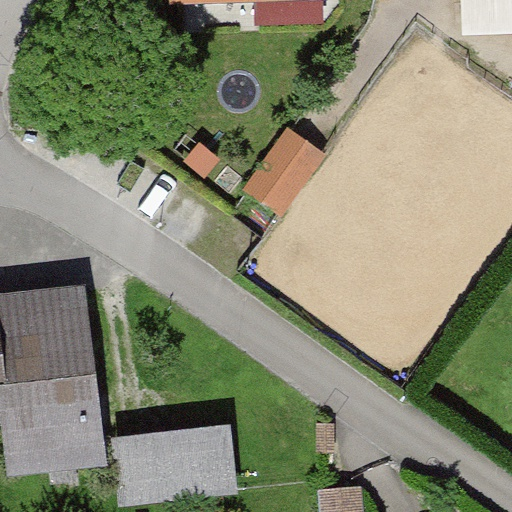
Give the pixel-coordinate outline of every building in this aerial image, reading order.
[(511,25),(511,0),(471,0),(472,27),(511,25)] [(329,162),(291,135),(247,198),(285,224),(329,162)] [(124,463),(104,286),(0,297),(0,424),(30,422),(36,472),(124,463)] [(248,432),(132,444),(139,511),(255,499),(248,432)] [(369,511),(366,487),(331,491),(333,511),(369,511)]
